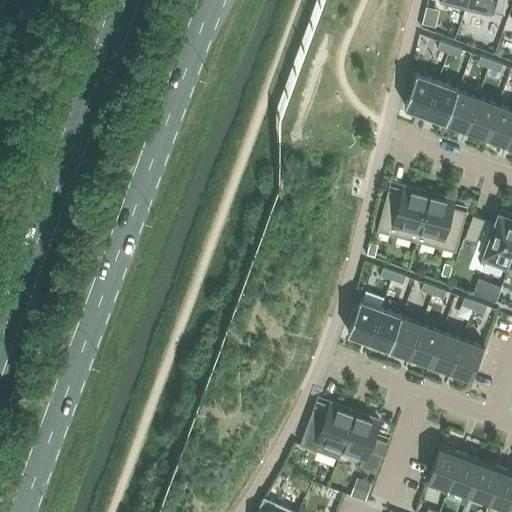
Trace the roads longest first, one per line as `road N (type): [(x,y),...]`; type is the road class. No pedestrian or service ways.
road 1 (primary): [(22,511),(211,0)]
road 2 (primary): [(126,0),(0,344)]
road 3 (residential): [(345,365),(511,428)]
